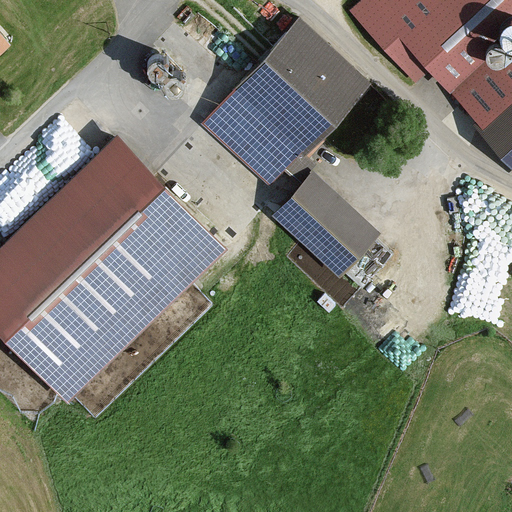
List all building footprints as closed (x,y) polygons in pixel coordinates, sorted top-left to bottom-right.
[(428,71),(451,97),(511,43),(511,0),(362,0),(351,10),(415,83),(428,71)] [(201,123),(270,189),(368,87),(298,21),(201,123)] [(0,53),(10,45),(0,33),(0,53)] [(511,87),(472,123),(511,166),(511,87)] [(0,245),(0,333),(66,405),(229,255),(119,136),(0,245)] [(343,279),(380,237),(313,177),(275,219),(343,279)]
